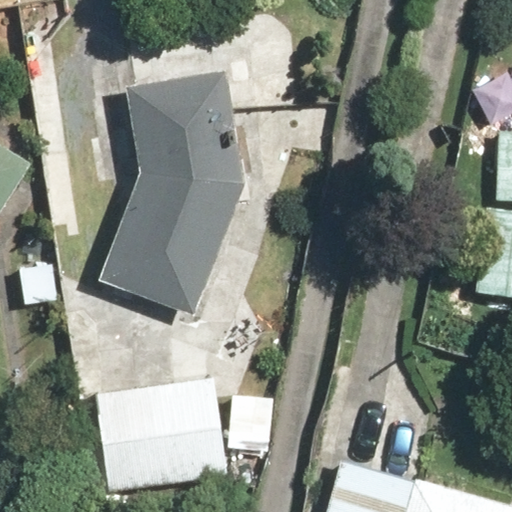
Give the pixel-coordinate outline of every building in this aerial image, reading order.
[(182,311),(234,177),(215,62),(111,78),(126,172),(86,274),(182,311)] [(511,129),(485,129),(485,198),(511,197),(511,129)] [(0,185),(18,157),(0,145),(0,185)] [(511,209),(475,207),(469,289),(511,292),(511,209)] [(206,373),(95,388),(109,489),(221,473),(206,373)] [(511,511),(511,501),(332,452),(314,511),(511,511)] [(238,511),(240,505),(189,494),(185,511),(238,511)]
